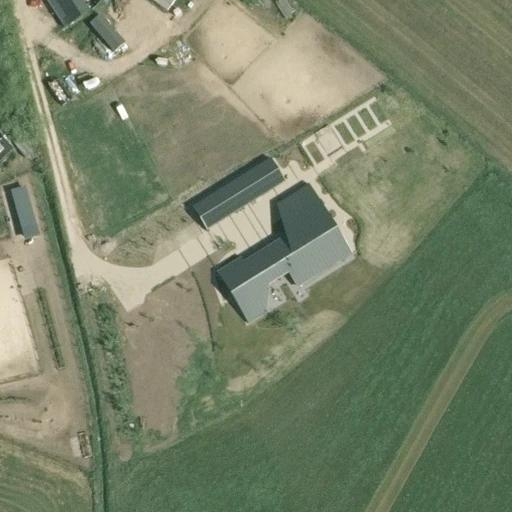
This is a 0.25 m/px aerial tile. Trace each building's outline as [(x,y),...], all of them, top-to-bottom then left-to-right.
[(46,0),(65,30),(92,13),(83,0),(46,0)] [(160,42),(175,20),(143,0),(124,0),(116,14),(160,42)] [(122,79),(143,56),(123,39),(103,62),(122,79)] [(0,136),(0,161),(12,150),(0,136)] [(349,235),(315,181),(302,189),(310,201),(291,213),(295,226),(297,225),(299,232),(253,260),(250,256),(230,269),(242,289),(246,287),(252,297),(272,284),(266,274),(293,257),(306,278),(328,264),(329,265),(346,255),(338,242),(349,235)]
